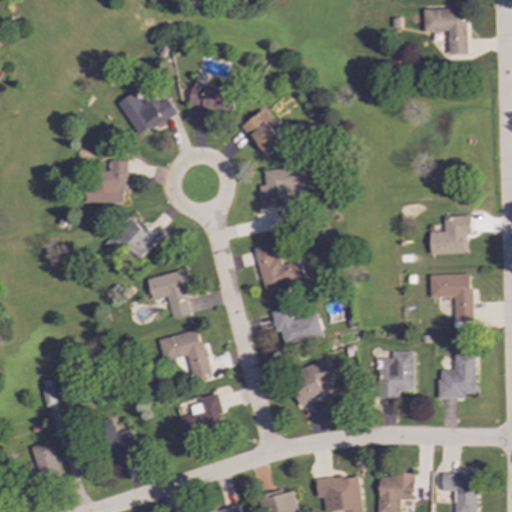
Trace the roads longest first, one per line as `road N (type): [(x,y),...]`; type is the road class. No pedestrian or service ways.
road 1 (residential): [(502,0),(511,479)]
road 2 (residential): [(511,440),(303,447),(96,511)]
road 3 (residential): [(270,456),(208,215)]
road 4 (residential): [(190,216),(216,211),(226,195),(224,176),(202,160),(184,164),(170,187),(175,205),(190,216)]
